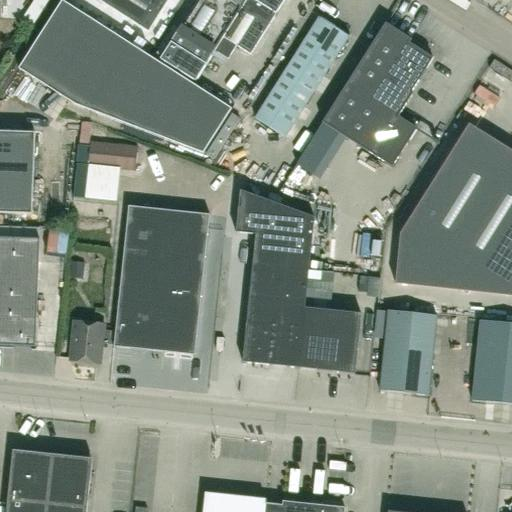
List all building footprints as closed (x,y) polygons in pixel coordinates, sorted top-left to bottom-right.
[(94,0),(147,33),(167,0),(94,0)] [(205,66),(213,52),(227,61),(235,48),(248,57),(274,16),(284,0),(196,0),(169,44),(158,61),(194,83),(205,66)] [(202,155),(230,110),(61,2),(17,70),(73,106),(202,155)] [(253,119),(283,138),(348,37),(318,18),(253,119)] [(407,44),(409,41),(384,24),(321,124),(391,168),(415,129),(396,117),(411,94),(410,93),(431,59),(407,44)] [(152,47),(136,37),(131,45),(147,55),(152,47)] [(82,123),(79,134),(102,139),(104,128),(82,123)] [(0,214),(30,215),(34,134),(0,132),(0,214)] [(86,166),(134,171),(136,147),(88,142),(86,166)] [(511,176),(457,142),(398,236),(394,285),(511,297),(511,176)] [(303,309),(313,218),(239,192),(234,233),(254,236),(241,363),(353,375),(360,315),(303,309)] [(114,333),(112,345),(112,348),(193,357),(208,216),(127,208),(114,333)] [(0,345),(33,347),(34,328),(38,240),(0,238),(0,345)] [(378,392),(427,397),(435,316),(387,312),(378,392)] [(511,324),(478,321),(470,401),(511,405),(511,324)] [(112,345),(114,333),(102,332),(102,326),(72,323),(68,362),(98,365),(100,344),(112,345)] [(11,451),(6,501),(46,505),(51,455),(11,451)] [(51,455),(46,505),(86,509),(91,459),(51,455)] [(262,511),(263,500),(203,494),(201,511),(262,511)] [(264,500),(263,500),(262,511),(282,511),(283,503),(281,502),(280,506),(264,504),(264,500)] [(6,501),(4,511),(44,511),(46,505),(6,501)] [(342,511),(343,509),(283,503),(282,511),(342,511)]
